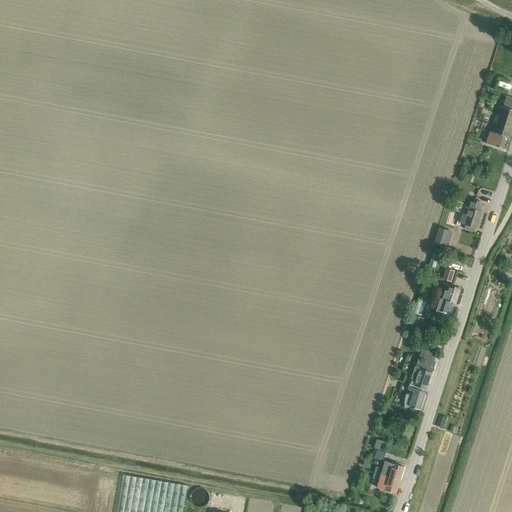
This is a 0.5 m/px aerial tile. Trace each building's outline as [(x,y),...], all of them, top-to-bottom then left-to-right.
[(494,123),(487,143),(506,150),(511,131),(511,98),(506,97),(503,107),(499,106),(496,116),(494,123)] [(464,182),(470,184),(472,176),(466,175),(464,182)] [(464,214),(461,223),(466,225),(466,226),(466,227),(465,228),(465,229),(465,230),(472,232),(474,228),(477,229),(480,222),(483,213),(481,212),(483,204),(480,203),(471,200),(468,209),(466,208),(464,214)] [(440,228),(435,245),(440,247),(442,239),(445,230),(440,228)] [(442,239),(440,247),(444,248),(445,249),(448,250),(450,244),(446,243),(446,241),(448,235),(449,231),(447,231),(445,230),(442,239)] [(447,269),(443,280),(452,283),(455,272),(447,269)] [(436,316),(444,318),(445,314),(449,316),(453,304),(456,304),(461,289),(448,285),(448,286),(445,285),(443,290),(442,290),(441,294),(443,294),(436,316)] [(415,317),(412,329),(418,331),(422,319),(415,317)] [(405,402),(405,405),(405,408),(410,407),(420,411),(426,393),(422,392),(423,388),(427,390),(432,373),(435,363),(434,362),(424,359),(426,350),(422,348),(416,368),(412,379),(413,379),(411,385),(410,385),(408,391),(410,391),(409,396),(407,395),(406,398),(405,402)] [(440,416),(437,426),(444,429),(447,418),(440,416)] [(376,440),(374,449),(384,452),(387,443),(376,440)] [(374,449),(372,458),(384,461),(387,453),(384,452),(374,449)] [(376,467),(375,472),(377,473),(382,475),(401,480),(405,468),(386,462),(384,469),(383,469),(379,468),(376,467)] [(375,472),(373,478),(375,479),(380,480),(377,488),(397,494),(401,480),(382,475),(377,473),(375,472)] [(183,511),(187,486),(124,475),(118,511),(183,511)]
